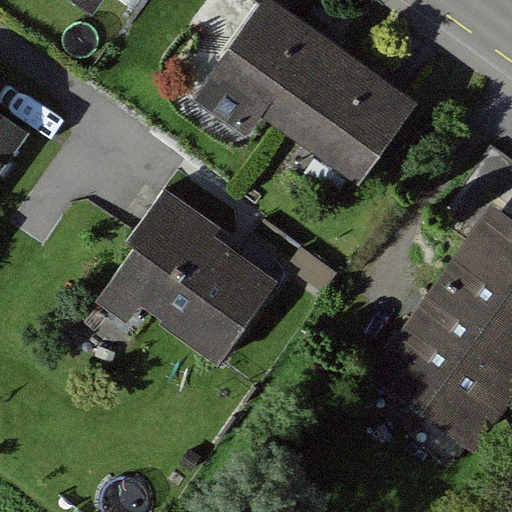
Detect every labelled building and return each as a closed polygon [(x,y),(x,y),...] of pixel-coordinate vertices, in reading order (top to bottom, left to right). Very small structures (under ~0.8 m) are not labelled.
[(90,0),(67,0),(83,11),(90,0)] [(404,98),(260,0),(254,0),(195,88),(342,188),(404,98)] [(0,166),(21,137),(0,121),(0,166)] [(273,281),(157,201),(99,284),(214,365),(273,281)] [(511,387),(511,227),(483,207),(362,380),(466,453),(511,387)]
